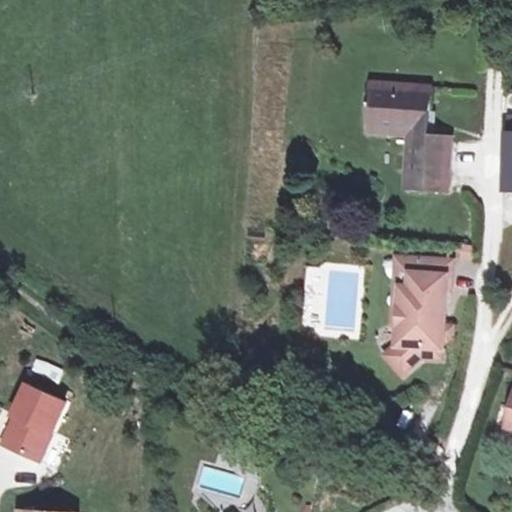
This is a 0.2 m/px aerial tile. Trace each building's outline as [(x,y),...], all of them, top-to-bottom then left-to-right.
[(431,84),(374,81),(372,141),(404,142),(403,168),(395,168),(394,188),(441,190),(443,145),(429,144),(431,84)] [(410,286),(411,257),(397,256),(394,307),(400,302),(401,285),(410,286)] [(410,286),(401,285),(400,302),(394,307),(393,322),(398,328),(397,343),(385,354),(402,373),(421,356),(442,357),(443,340),(444,325),(446,289),(450,290),(452,260),(411,257),(410,286)] [(322,329),(327,266),(307,264),(302,327),(322,329)] [(451,326),(444,325),(443,340),(451,340),(451,326)] [(23,385),(9,417),(22,423),(8,453),(34,465),(65,404),(23,385)] [(22,423),(9,417),(0,437),(0,448),(8,453),(22,423)] [(251,448),(228,441),(225,454),(247,460),(251,448)]
